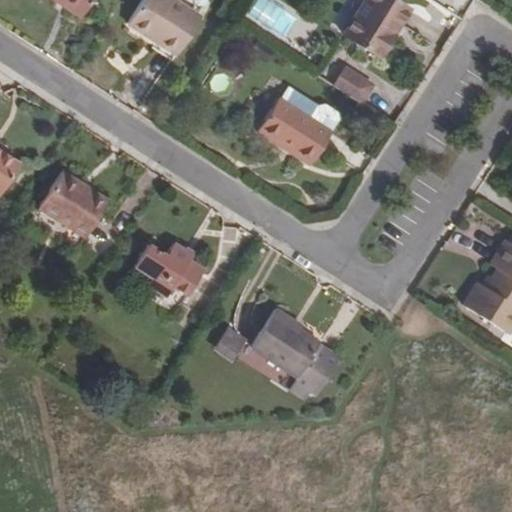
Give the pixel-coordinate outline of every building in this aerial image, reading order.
[(91,0),(54,0),(81,17),(91,0)] [(140,0),(125,24),(175,56),(200,16),(175,0),(140,0)] [(393,0),(363,0),(341,34),(377,57),(408,10),(393,0)] [(332,83),(344,66),(330,57),(319,75),(332,83)] [(344,65),(332,85),(363,103),(375,83),(344,65)] [(278,99),(276,98),(256,130),(283,147),(285,144),(312,161),(330,132),(338,120),(336,113),(323,104),(316,105),(287,86),(278,99)] [(310,164),(312,161),(285,144),(283,147),(310,164)] [(0,192),(19,163),(0,150),(0,192)] [(84,238),(107,200),(60,170),(36,207),(84,238)] [(511,243),(504,239),(488,264),(495,269),(484,287),(476,283),(461,305),(496,328),(510,307),(511,308),(511,243)] [(189,261),(193,255),(173,242),(164,256),(146,245),(133,266),(150,277),(146,283),(166,296),(172,287),(185,296),(202,269),(189,261)] [(496,328),(505,334),(511,322),(511,308),(510,307),(496,328)] [(301,325),(274,308),(242,358),(304,398),(308,391),(314,395),(339,357),(318,344),(319,342),(299,329),(301,325)] [(227,325),(212,348),(233,362),(248,339),(227,325)]
